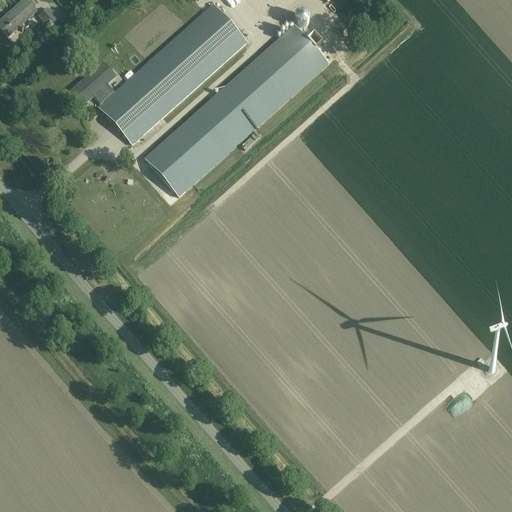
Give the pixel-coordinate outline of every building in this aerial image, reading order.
[(36,13),(25,0),(0,23),(0,32),(7,40),(19,29),(22,33),(25,30),(22,26),(36,13)] [(216,3),(114,94),(101,107),(97,110),(130,147),(250,40),(216,3)] [(48,9),(39,18),(49,29),(58,21),(48,9)] [(303,15),(302,15),(301,15),(300,16),(299,16),(298,17),(297,18),(296,19),(296,20),(296,21),(296,23),(296,24),(296,25),(297,26),(298,27),(299,28),(301,28),(302,28),(303,28),(304,28),(305,28),(306,27),(307,26),(308,26),(308,25),(309,24),(309,22),(309,21),(309,20),(308,19),(308,18),(307,17),(306,16),(304,15),(303,15)] [(315,51),(322,45),(314,36),(307,42),(294,28),(145,161),(179,199),(328,66),(315,51)] [(214,81),(217,86),(230,79),(227,73),(214,81)] [(65,98),(77,111),(102,89),(90,76),(65,98)] [(245,152),(260,139),(256,134),(241,147),(245,152)]
